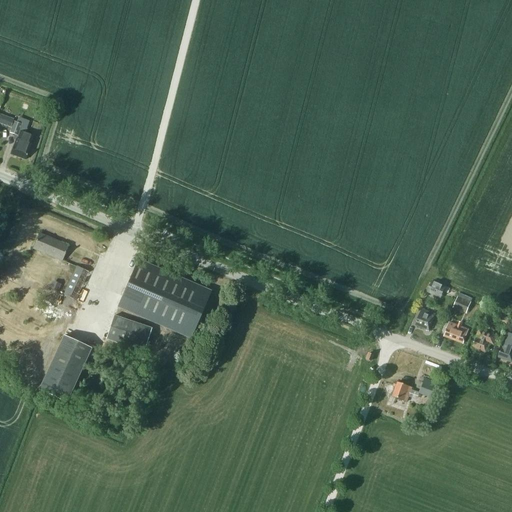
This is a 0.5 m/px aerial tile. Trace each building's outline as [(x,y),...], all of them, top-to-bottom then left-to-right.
[(0,122),(10,127),(13,120),(1,115),(0,116),(0,122)] [(31,144),(34,136),(20,131),(22,125),(14,121),(10,133),(18,136),(17,139),(17,138),(14,145),(10,154),(25,160),(31,144)] [(32,251),(60,262),(67,245),(39,233),(32,251)] [(117,307),(191,339),(211,291),(138,259),(117,307)] [(450,289),(432,280),(426,292),(440,299),(444,292),(448,294),(450,289)] [(61,284),(53,281),(50,287),(58,291),(61,284)] [(472,299),(459,293),(453,309),(466,314),(472,299)] [(429,330),(435,314),(422,309),(415,325),(429,330)] [(106,339),(144,352),(152,329),(114,316),(106,339)] [(463,343),(468,330),(449,322),(444,336),(463,343)] [(497,344),(499,339),(495,337),(496,336),(479,329),(472,347),(485,352),(489,342),(493,344),(493,343),(497,344)] [(511,333),(507,332),(498,356),(511,362),(511,361),(511,333)] [(91,348),(63,336),(38,390),(67,403),(91,348)] [(436,382),(424,378),(418,393),(425,396),(424,398),(429,400),(430,398),(436,382)] [(406,402),(412,387),(397,382),(391,396),(406,402)]
